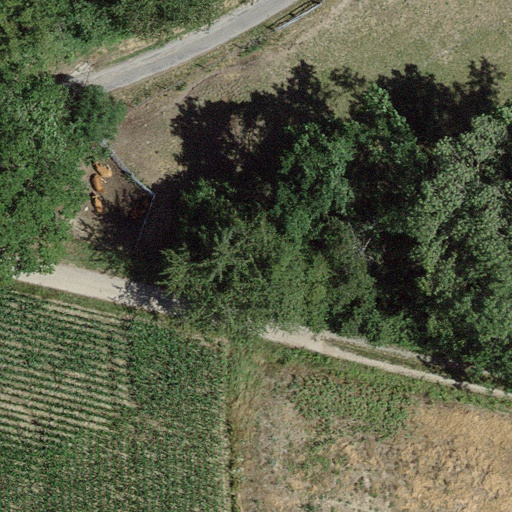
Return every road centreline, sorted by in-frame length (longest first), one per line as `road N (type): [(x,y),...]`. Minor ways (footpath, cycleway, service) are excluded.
road 1 (track): [(0,261),(511,399)]
road 2 (track): [(0,140),(59,151),(302,31),(339,0)]
